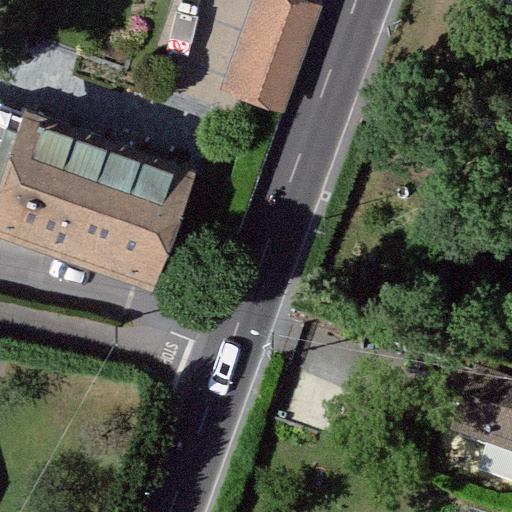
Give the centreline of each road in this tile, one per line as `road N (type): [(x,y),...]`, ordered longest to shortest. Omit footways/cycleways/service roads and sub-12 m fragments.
road 1 (secondary): [(359,0),(242,322)]
road 2 (residential): [(0,262),(242,322)]
road 3 (residential): [(0,315),(227,364)]
road 4 (secondary): [(227,364),(173,511)]
